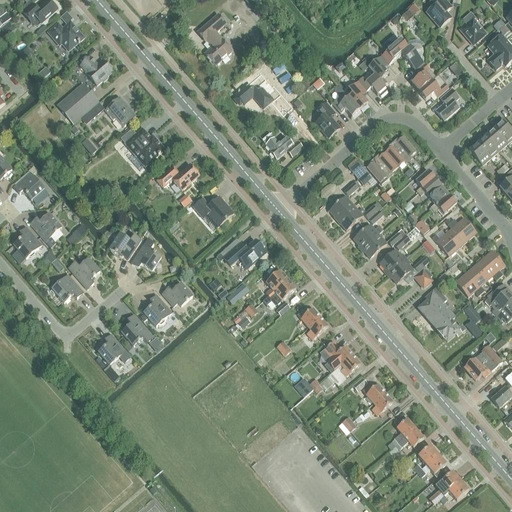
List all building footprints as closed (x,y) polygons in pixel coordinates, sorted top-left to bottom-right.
[(446,14),(452,10),(443,0),(435,0),(431,4),(435,9),(427,15),(440,30),(450,21),(451,20),(446,14)] [(56,7),(52,3),(50,3),(49,1),(38,11),(34,6),(24,15),(35,27),(39,28),(42,25),(58,11),(56,9),(56,7)] [(413,19),(408,13),(403,17),(409,23),(413,19)] [(471,13),(462,21),(467,27),(460,32),(473,47),(486,36),(473,21),(476,19),(471,13)] [(0,17),(0,28),(6,23),(12,19),(8,14),(2,19),(2,20),(0,17)] [(232,54),(216,35),(226,26),(218,17),(198,34),(206,43),(207,43),(213,49),(205,56),(216,68),(232,54)] [(398,18),(392,23),(396,28),(402,22),(398,18)] [(501,22),(495,26),(498,30),(504,25),(501,22)] [(8,25),(0,32),(6,38),(14,31),(8,25)] [(84,40),(77,32),(76,34),(69,26),(63,31),(59,26),(49,34),(59,45),(61,43),(67,51),(72,46),(74,48),(78,45),(79,46),(81,44),(80,43),(84,40)] [(499,32),(504,37),(510,32),(505,27),(499,32)] [(488,63),(496,72),(503,66),(505,69),(511,62),(511,49),(502,37),(488,49),(495,57),(488,63)] [(387,54),(381,59),(389,67),(401,56),(408,50),(401,42),(395,47),(392,44),(388,44),(384,47),(384,51),(387,54)] [(411,47),(408,50),(401,56),(416,74),(425,66),(423,64),(424,63),(424,59),(422,57),(422,56),(423,54),(423,52),(422,49),(419,46),(417,45),(415,45),(413,45),(412,45),(410,45),(411,47)] [(27,49),(19,56),(27,66),(36,59),(27,49)] [(98,67),(91,59),(81,67),(88,75),(87,76),(97,88),(103,83),(104,84),(108,80),(107,79),(113,74),(103,62),(98,67)] [(366,62),(363,64),(374,77),(384,88),(384,87),(387,85),(383,80),(388,76),(384,71),(389,67),(381,59),(376,63),(374,61),(371,60),(368,60),(366,62)] [(342,65),(337,68),(341,73),(346,70),(342,65)] [(436,79),(425,66),(416,74),(420,78),(411,86),(419,94),(436,79)] [(363,80),(358,84),(367,94),(371,90),(377,97),(379,96),(380,98),(387,93),(385,90),(386,90),(384,87),(384,88),(374,77),(366,84),(363,80)] [(436,79),(419,94),(426,102),(434,96),(438,101),(449,91),(445,86),(438,78),(436,79)] [(245,106),(248,103),(253,99),(264,111),(273,102),(268,96),(274,90),(266,81),(254,90),(249,85),(240,93),(236,96),(238,98),(237,99),(237,100),(237,101),(237,102),(238,103),(239,104),(240,105),(241,105),(242,105),(243,104),(245,106)] [(305,83),(300,87),(305,93),(311,89),(305,83)] [(352,96),(349,99),(360,112),(369,105),(362,97),(367,94),(358,84),(348,92),(352,96)] [(87,115),(99,105),(81,85),(82,86),(58,107),(74,126),(87,115)] [(435,113),(445,124),(459,111),(454,105),(459,101),(451,92),(440,101),(445,105),(435,113)] [(337,102),(332,106),(341,116),(345,112),(352,119),(360,112),(349,99),(345,95),(337,102)] [(105,113),(113,123),(116,121),(123,129),(136,118),(120,100),(105,113)] [(284,117),(292,110),(284,100),(276,107),(284,117)] [(104,111),(99,105),(87,115),(92,121),(104,111)] [(326,106),(318,113),(323,119),(316,126),(329,141),(340,131),(331,120),(335,116),(326,106)] [(498,128),(494,131),(507,146),(511,142),(511,134),(509,131),(511,130),(503,120),(496,126),(498,128)] [(121,137),(123,139),(131,132),(129,130),(126,133),(121,137)] [(143,131),(126,146),(135,157),(131,162),(140,172),(145,168),(145,169),(158,158),(158,159),(161,157),(160,156),(161,155),(162,155),(162,154),(162,153),(163,153),(163,152),(163,151),(163,150),(163,149),(162,149),(162,148),(156,142),(154,144),(143,131)] [(494,131),(486,138),(499,153),(507,146),(494,131)] [(396,141),(393,144),(409,163),(412,160),(411,159),(417,153),(403,138),(397,143),(396,141)] [(480,139),(476,143),(481,149),(491,160),(499,153),(486,138),(482,142),(480,139)] [(269,144),(266,147),(268,149),(271,153),(270,153),(277,162),(281,159),(287,153),(292,159),(303,150),(298,144),(294,147),(289,142),(287,139),(282,143),(279,145),(275,139),(269,144)] [(473,149),(470,153),(483,168),(491,160),(481,149),(476,143),(471,147),(473,149)] [(391,149),(385,154),(398,169),(404,164),(406,166),(409,163),(393,144),(389,147),(391,149)] [(378,157),(374,160),(391,179),(394,176),(393,174),(398,169),(385,154),(379,159),(378,157)] [(12,172),(0,158),(0,180),(1,182),(6,178),(9,179),(12,175),(11,174),(12,172)] [(373,164),(367,170),(380,185),(382,187),(388,182),(391,179),(374,160),(371,163),(373,164)] [(505,166),(500,171),(504,175),(509,171),(505,166)] [(173,182),(182,193),(200,178),(190,167),(180,176),(174,169),(157,183),(163,190),(173,182)] [(34,168),(29,173),(31,175),(33,177),(38,172),(34,168)] [(500,190),(507,198),(511,193),(511,171),(505,178),(509,182),(500,190)] [(416,193),(418,196),(435,181),(428,173),(416,184),(421,189),(416,193)] [(24,193),(32,202),(45,191),(33,177),(31,175),(14,189),(20,196),(24,193)] [(366,175),(358,182),(364,188),(372,181),(366,175)] [(425,194),(430,200),(443,189),(435,181),(418,196),(421,198),(425,194)] [(344,193),(348,198),(358,190),(354,185),(344,193)] [(430,210),(433,212),(450,197),(443,189),(430,200),(435,206),(430,210)] [(450,197),(433,212),(435,215),(437,212),(442,218),(457,206),(450,197)] [(210,208),(204,201),(194,210),(203,221),(208,217),(213,222),(214,220),(220,228),(234,216),(220,199),(210,208)] [(329,213),(338,223),(355,209),(346,199),(333,210),(329,213)] [(410,203),(403,209),(407,214),(414,208),(410,203)] [(365,214),(364,216),(368,221),(377,212),(382,209),(377,204),(373,207),(365,214)] [(355,209),(338,223),(346,233),(350,229),(363,218),(362,217),(364,216),(365,214),(362,211),(359,214),(355,209)] [(379,212),(368,221),(373,226),(383,217),(379,212)] [(30,226),(46,244),(62,230),(50,216),(40,224),(37,220),(30,226)] [(408,220),(415,228),(419,224),(412,216),(408,220)] [(454,221),(451,224),(468,243),(477,235),(464,220),(458,226),(454,221)] [(419,224),(415,228),(423,237),(430,231),(422,222),(419,224)] [(451,231),(446,236),(458,251),(468,243),(451,224),(448,227),(451,231)] [(358,238),(354,242),(360,248),(362,251),(379,237),(383,233),(379,228),(374,232),(371,227),(358,238)] [(82,228),(73,235),(78,241),(87,234),(82,228)] [(14,247),(26,261),(29,259),(31,259),(35,256),(35,254),(42,247),(27,229),(20,235),(23,239),(14,247)] [(392,249),(394,247),(403,240),(398,234),(387,243),(392,249)] [(123,258),(128,262),(142,242),(134,237),(130,242),(120,235),(110,251),(112,252),(111,254),(114,258),(117,256),(122,259),(123,258)] [(458,251),(446,236),(440,242),(436,237),(432,240),(449,259),(458,251)] [(379,237),(362,251),(370,261),(387,246),(379,237)] [(403,240),(394,247),(398,252),(410,243),(406,238),(403,240)] [(184,240),(179,244),(183,248),(187,245),(184,240)] [(139,271),(142,267),(152,273),(162,259),(151,252),(155,246),(148,241),(132,266),(139,271)] [(239,267),(241,265),(247,271),(265,256),(266,255),(256,243),(255,244),(247,250),(248,250),(246,252),(241,247),(240,245),(223,260),(224,261),(230,269),(236,264),(239,267)] [(380,266),(389,276),(406,261),(402,256),(400,258),(396,253),(380,266)] [(493,253),(483,261),(500,280),(503,277),(499,273),(505,267),(493,253)] [(50,255),(46,259),(52,265),(56,261),(50,255)] [(413,269),(417,275),(429,265),(424,260),(413,269)] [(56,261),(52,265),(60,274),(64,271),(56,261)] [(89,261),(80,269),(76,264),(69,270),(88,292),(94,286),(91,282),(100,274),(89,261)] [(406,261),(389,276),(397,285),(401,282),(412,272),(408,267),(410,265),(409,264),(406,261)] [(483,261),(474,269),(487,283),(493,278),(496,283),(500,280),(483,261)] [(474,269),(465,277),(482,296),(485,293),(481,288),(487,283),(474,269)] [(415,280),(423,290),(431,283),(430,282),(434,279),(426,270),(415,280)] [(271,290),(266,295),(269,299),(288,282),(280,273),(266,285),(271,290)] [(68,277),(52,291),(65,305),(74,297),(77,301),(84,295),(68,277)] [(482,296),(465,277),(456,285),(468,299),(475,294),(478,299),(482,296)] [(447,280),(441,285),(445,290),(451,285),(447,280)] [(216,281),(209,287),(214,293),(221,287),(216,281)] [(269,299),(263,303),(266,307),(272,303),(276,308),(282,303),(296,291),(288,282),(269,299)] [(172,294),(169,290),(162,296),(174,309),(178,305),(182,308),(193,298),(182,286),(172,294)] [(232,296),(237,303),(248,293),(243,286),(232,296)] [(488,300),(484,303),(489,309),(492,306),(496,310),(493,313),(497,318),(511,304),(511,298),(507,293),(509,292),(504,286),(495,294),(493,293),(486,299),(488,300)] [(428,303),(419,311),(439,333),(451,323),(455,319),(444,306),(443,305),(448,301),(437,289),(433,293),(425,300),(428,303)] [(225,291),(218,298),(221,302),(224,299),(229,296),(225,291)] [(144,315),(156,329),(159,326),(162,326),(165,324),(165,321),(172,315),(157,297),(150,303),(153,307),(144,315)] [(511,304),(497,318),(501,323),(504,320),(508,324),(511,320),(511,304)] [(276,313),(281,318),(290,310),(286,305),(276,313)] [(472,305),(464,311),(469,317),(476,311),(472,305)] [(252,306),(245,312),(249,315),(255,310),(252,306)] [(255,310),(249,315),(252,319),(258,314),(255,310)] [(298,317),(309,330),(321,320),(313,311),(308,316),(304,311),(298,317)] [(131,326),(122,334),(134,348),(143,340),(147,345),(154,339),(134,317),(128,322),(131,326)] [(242,323),(247,328),(251,324),(246,319),(242,323)] [(321,320),(309,330),(311,333),(307,336),(312,342),(328,328),(321,320)] [(451,323),(439,333),(438,334),(444,341),(444,340),(447,344),(456,337),(457,338),(465,331),(460,326),(456,329),(451,323)] [(480,329),(473,335),(477,340),(484,335),(480,329)] [(490,334),(485,339),(490,345),(496,341),(490,334)] [(108,346),(99,354),(110,367),(119,359),(125,365),(131,359),(126,353),(112,336),(105,342),(108,346)] [(157,340),(150,346),(158,354),(164,348),(157,340)] [(504,340),(499,344),(503,349),(508,344),(504,340)] [(284,344),(277,349),(281,354),(287,348),(284,344)] [(324,369),(331,377),(337,371),(353,358),(346,349),(341,353),(334,344),(324,352),(333,362),(324,369)] [(287,348),(281,354),(282,354),(285,358),(291,353),(287,348)] [(480,354),(482,355),(495,371),(502,364),(488,348),(480,354)] [(482,355),(468,367),(465,370),(476,383),(482,377),(484,380),(495,371),(482,355)] [(353,358),(337,371),(345,380),(361,366),(353,358)] [(320,386),(319,387),(325,393),(335,384),(329,378),(320,386)] [(353,388),(357,393),(367,385),(363,380),(353,388)] [(304,381),(295,389),(304,400),(314,392),(310,387),(304,381)] [(316,382),(310,387),(314,392),(319,387),(320,386),(316,382)] [(319,387),(314,392),(318,396),(323,392),(319,387)] [(363,393),(374,406),(386,396),(378,387),(373,392),(369,387),(363,393)] [(491,401),(499,410),(511,399),(511,388),(507,392),(505,389),(491,401)] [(376,409),(372,412),(377,418),(379,417),(381,419),(384,416),(382,414),(393,404),(386,396),(374,406),(376,409)] [(348,420),(343,424),(351,434),(356,429),(348,420)] [(392,444),(396,448),(416,431),(408,421),(397,430),(402,436),(392,444)] [(416,431),(396,448),(399,452),(409,444),(413,449),(424,440),(416,431)] [(419,458),(427,467),(439,457),(431,448),(419,458)] [(422,471),(418,475),(422,480),(431,472),(434,477),(446,466),(439,457),(427,467),(422,471)] [(418,467),(414,470),(418,475),(422,471),(418,467)] [(440,493),(430,502),(434,507),(434,506),(440,501),(445,497),(461,483),(453,474),(441,484),(436,488),(440,493)] [(461,483),(449,494),(453,498),(457,503),(469,492),(461,483)] [(445,497),(440,501),(444,506),(449,502),(445,497)]
